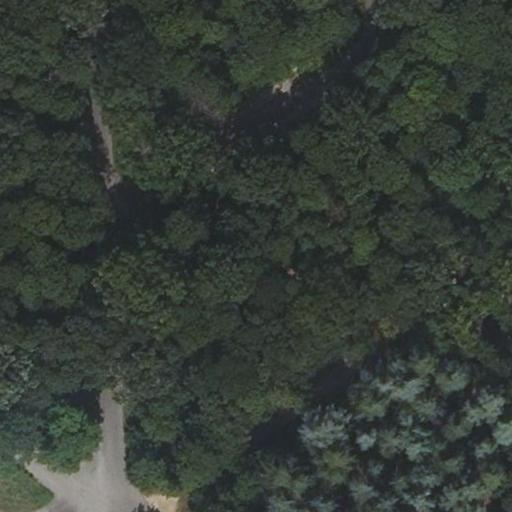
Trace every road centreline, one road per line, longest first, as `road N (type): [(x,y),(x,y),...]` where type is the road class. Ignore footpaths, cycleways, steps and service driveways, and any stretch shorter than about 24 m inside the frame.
road 1 (unclassified): [(103,511),(102,208),(91,0)]
road 2 (track): [(106,511),(383,343),(511,248)]
road 3 (unclassified): [(100,511),(0,436)]
